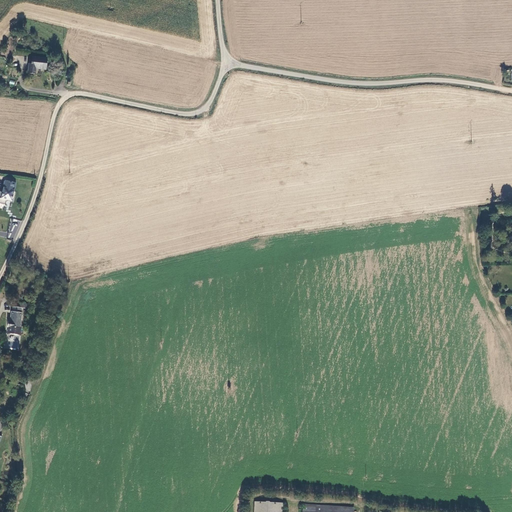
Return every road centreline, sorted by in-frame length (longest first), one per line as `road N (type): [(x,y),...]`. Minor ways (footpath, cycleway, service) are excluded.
road 1 (unclassified): [(223,57),(211,99),(189,114),(64,97),(0,276)]
road 2 (unclassified): [(223,57),(339,82),(432,80),(511,90)]
